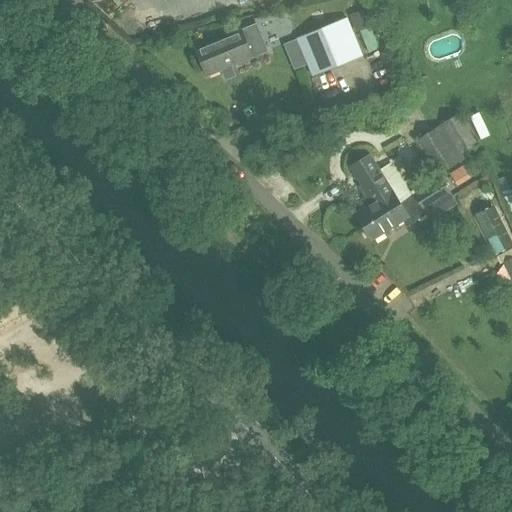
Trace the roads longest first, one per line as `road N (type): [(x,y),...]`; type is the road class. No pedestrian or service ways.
road 1 (unclassified): [(511,456),(189,125),(49,0)]
road 2 (secondary): [(264,447),(0,188)]
road 3 (unclassified): [(264,447),(182,475),(0,492)]
